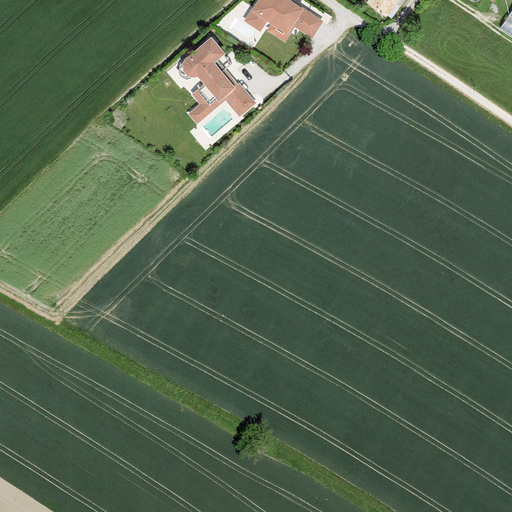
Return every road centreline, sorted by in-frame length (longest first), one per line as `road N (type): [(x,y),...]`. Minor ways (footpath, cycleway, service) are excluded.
road 1 (track): [(0,285),(58,313),(302,75),(330,36)]
road 2 (track): [(386,40),(511,120)]
road 3 (residential): [(326,0),(386,40),(417,0)]
